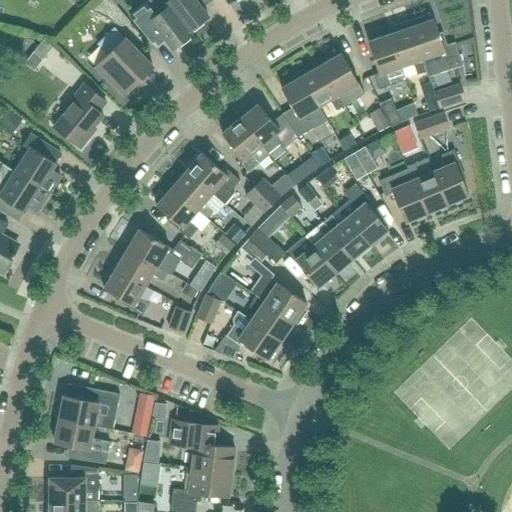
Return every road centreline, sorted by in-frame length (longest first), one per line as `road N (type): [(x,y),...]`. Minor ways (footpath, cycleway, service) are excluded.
road 1 (residential): [(43,309),(74,240),(172,119),(248,54),(344,0)]
road 2 (residential): [(296,412),(338,340),(384,296),(442,259),(511,237)]
road 3 (residential): [(296,412),(43,309)]
road 4 (residential): [(0,470),(5,422),(43,309)]
road 5 (unclassified): [(511,123),(496,0)]
